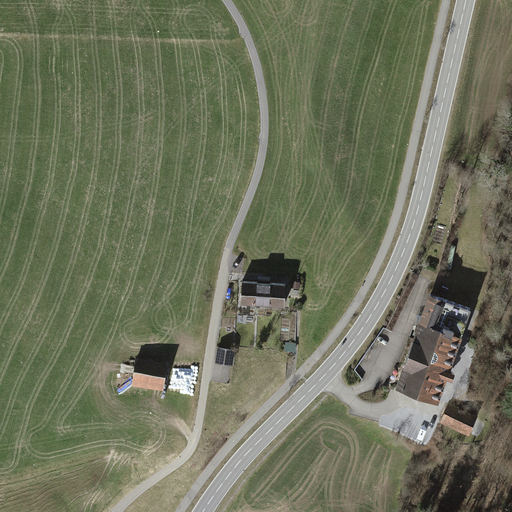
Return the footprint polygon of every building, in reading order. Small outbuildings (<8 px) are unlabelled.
[(258,279),(240,279),(239,300),(257,301),(258,279)] [(284,281),(258,279),(257,301),(283,303),(284,281)] [(471,313),(428,298),(396,391),(438,406),(471,313)] [(297,345),(285,344),(285,352),(297,353),(297,345)] [(234,348),(217,347),(216,362),(233,364),(234,348)] [(170,363),(135,358),(132,386),(167,391),(170,363)] [(478,417),(443,401),(432,420),(435,422),(469,436),(478,417)]
